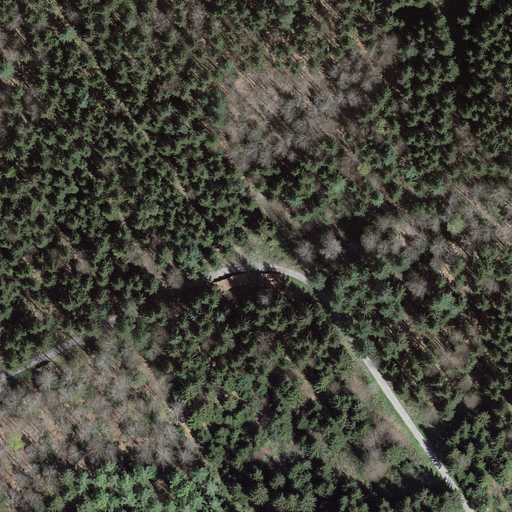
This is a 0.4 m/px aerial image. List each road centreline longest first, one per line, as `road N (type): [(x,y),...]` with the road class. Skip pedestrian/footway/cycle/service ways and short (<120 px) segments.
road 1 (track): [(128,0),(394,386),(464,511)]
road 2 (track): [(300,257),(161,291),(0,363)]
